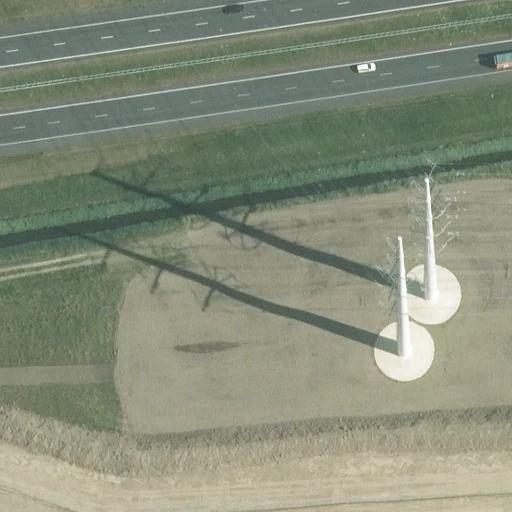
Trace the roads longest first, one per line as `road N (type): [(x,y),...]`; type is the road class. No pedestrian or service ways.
road 1 (motorway): [(0,130),(511,58)]
road 2 (motorway): [(398,0),(0,55)]
